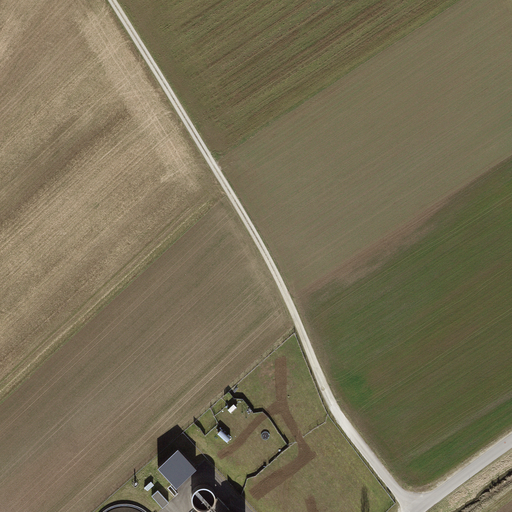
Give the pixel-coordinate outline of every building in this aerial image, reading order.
[(179,446),(158,465),(177,486),(198,467),(179,446)] [(151,480),(146,488),(150,490),(154,482),(151,480)] [(210,504),(214,501),(216,496),(216,490),(213,485),(208,482),(200,482),(195,485),(192,491),(193,498),(196,503),(203,506),(206,505),(210,504)] [(169,501),(159,490),(153,496),(163,507),(169,501)] [(218,495),(216,496),(214,501),(210,504),(206,505),(204,508),(202,510),(204,511),(221,511),(223,510),(230,508),(218,495)]
